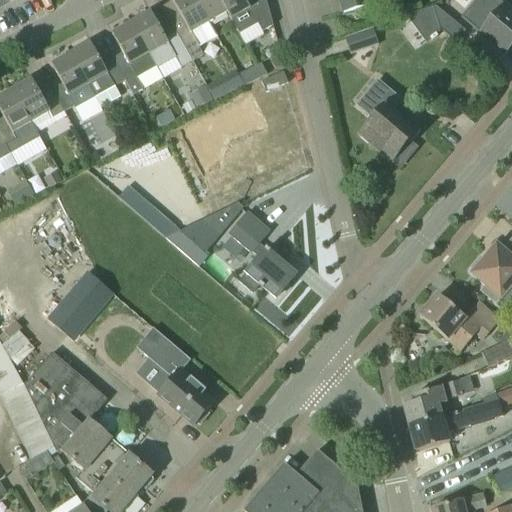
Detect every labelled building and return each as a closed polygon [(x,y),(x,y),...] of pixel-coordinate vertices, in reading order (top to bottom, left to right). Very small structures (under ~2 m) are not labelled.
[(216,38),(209,24),(195,0),(174,0),(172,1),(182,19),(171,25),(176,34),(192,62),(203,56),(198,48),(216,38)] [(195,0),(209,24),(227,14),(219,1),(221,0),(220,0),(195,0)] [(256,24),(262,33),(273,27),(265,0),(264,0),(260,2),(258,0),(220,0),(221,0),(219,1),(227,14),(238,34),(256,24)] [(339,0),(343,13),(370,6),(368,0),(339,0)] [(481,30),(494,40),(492,44),(505,54),(511,45),(511,18),(510,17),(511,14),(511,9),(506,4),(510,0),(509,0),(474,0),(478,9),(490,18),(481,30)] [(436,8),(432,9),(438,29),(456,44),(466,33),(436,8)] [(432,9),(406,17),(426,45),(436,38),(435,36),(440,33),(438,29),(432,9)] [(192,62),(176,34),(165,39),(151,13),(131,24),(156,68),(175,57),(181,68),(192,62)] [(135,76),(136,79),(156,68),(131,24),(112,35),(123,54),(112,60),(125,82),(135,76)] [(378,45),(372,30),(344,40),(350,55),(378,45)] [(71,55),(95,97),(125,82),(112,60),(102,66),(90,44),(71,55)] [(51,92),(63,113),(95,97),(71,55),(51,66),(62,86),(51,92)] [(261,65),(239,76),(245,87),(266,75),(261,65)] [(243,86),(236,72),(219,81),(227,95),(243,86)] [(135,76),(125,82),(133,97),(143,91),(136,79),(135,76)] [(12,91),(32,125),(50,115),(53,119),(63,113),(51,92),(41,98),(31,81),(12,91)] [(406,142),(408,144),(418,131),(408,123),(406,124),(392,113),(401,101),(379,81),(356,107),(372,120),(358,137),(368,145),(370,143),(391,160),(406,142)] [(204,87),(190,95),(197,110),(212,102),(204,87)] [(0,121),(0,138),(9,155),(39,139),(32,125),(12,91),(0,98),(0,112),(4,119),(0,121)] [(192,102),(182,107),(187,117),(197,112),(192,102)] [(255,106),(190,137),(221,202),(286,171),(255,106)] [(0,138),(0,159),(9,155),(0,138)] [(56,173),(43,180),(48,190),(61,183),(56,173)] [(166,239),(181,232),(128,187),(118,198),(166,239)] [(237,205),(206,220),(223,234),(243,210),(237,205)] [(294,276),(259,247),(271,232),(248,213),(228,236),(251,256),(253,254),(259,259),(239,284),(252,295),(260,287),(275,300),(294,276)] [(166,239),(199,269),(209,256),(206,254),(181,232),(166,239)] [(511,285),(511,240),(502,252),(496,247),(484,262),(480,259),(471,270),(475,273),(473,275),(486,286),(481,293),(495,304),(500,298),(501,299),(511,285)] [(479,304),(465,320),(438,297),(419,319),(460,353),(478,332),(485,338),(499,322),(479,304)] [(182,370),(190,362),(152,330),(143,340),(171,364),(155,383),(165,391),(160,396),(195,426),(199,421),(203,424),(209,417),(206,414),(216,402),(201,389),(202,387),(182,370)] [(511,357),(511,338),(480,355),(488,370),(511,357)] [(456,361),(443,348),(435,357),(449,369),(456,361)] [(0,355),(0,370),(12,365),(6,353),(0,355)] [(48,436),(54,449),(56,455),(60,454),(87,422),(89,423),(108,402),(52,354),(24,387),(24,388),(30,400),(34,408),(36,412),(42,424),(48,436)] [(0,385),(18,376),(12,365),(0,370),(0,385)] [(0,385),(0,396),(1,399),(24,388),(24,387),(18,376),(0,385)] [(445,385),(445,387),(414,396),(415,403),(402,406),(408,428),(442,418),(439,406),(446,404),(445,401),(463,396),(459,382),(445,385)] [(30,400),(24,388),(1,399),(7,411),(30,400)] [(496,394),(498,403),(500,409),(511,405),(506,391),(496,394)] [(7,411),(13,424),(36,412),(34,408),(30,400),(7,411)] [(496,441),(490,422),(503,418),(498,403),(442,418),(408,428),(415,452),(451,442),(449,434),(469,428),(477,451),(496,441)] [(42,424),(36,412),(13,424),(19,436),(42,424)] [(83,473),(75,481),(94,497),(92,498),(91,497),(85,505),(93,511),(121,511),(152,477),(89,423),(87,422),(60,454),(83,473)] [(24,448),(48,436),(42,424),(19,436),(24,448)] [(24,448),(31,462),(46,452),(46,453),(54,449),(48,436),(24,448)] [(308,509),(305,511),(361,511),(357,487),(358,485),(318,451),(296,476),(299,479),(288,492),(308,509)] [(54,464),(46,453),(46,452),(31,462),(24,466),(32,478),(54,464)] [(305,511),(308,509),(288,492),(299,479),(296,476),(283,466),(244,511),(305,511)] [(499,495),(511,490),(511,469),(492,478),(499,495)] [(431,511),(487,511),(485,502),(477,504),(475,498),(463,501),(462,498),(444,503),(445,507),(431,511)] [(56,511),(85,511),(77,499),(56,511)]
